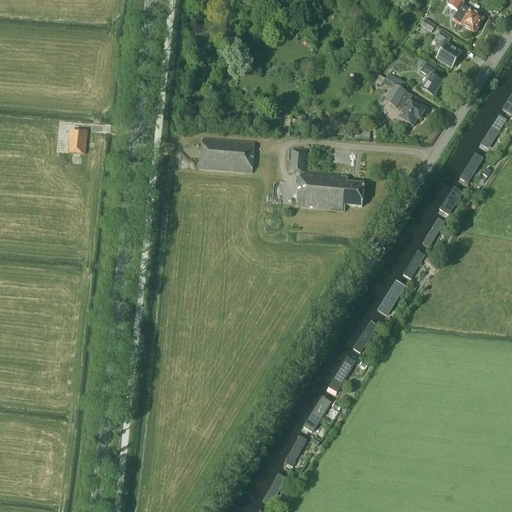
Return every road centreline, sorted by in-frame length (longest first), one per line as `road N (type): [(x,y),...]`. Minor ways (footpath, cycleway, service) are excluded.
road 1 (secondary): [(93,511),(153,0)]
road 2 (unclassified): [(211,511),(375,245)]
road 3 (residential): [(375,245),(511,31)]
